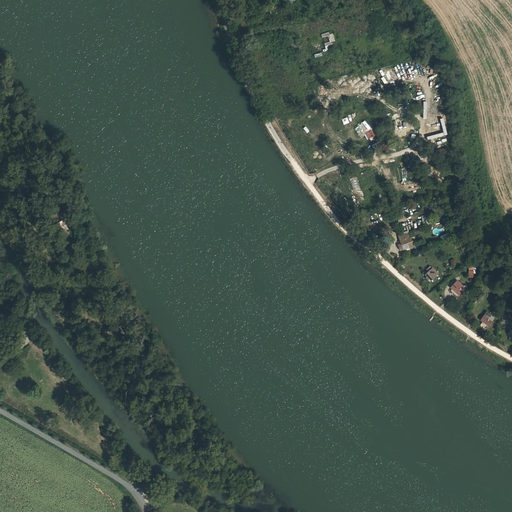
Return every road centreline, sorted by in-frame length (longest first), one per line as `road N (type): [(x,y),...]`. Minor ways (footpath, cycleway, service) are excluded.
road 1 (track): [(213,0),(262,115),(344,231),(511,359)]
road 2 (unclassified): [(143,511),(120,480),(0,411)]
